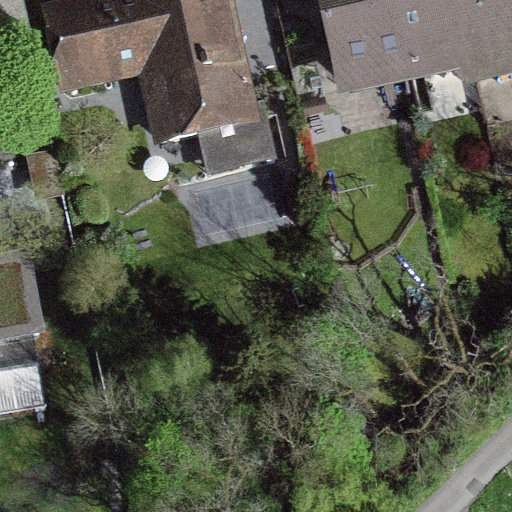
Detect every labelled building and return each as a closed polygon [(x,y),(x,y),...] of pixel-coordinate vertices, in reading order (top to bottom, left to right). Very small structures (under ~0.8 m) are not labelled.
[(24,0),(0,0),(0,47),(31,42),(24,0)] [(231,0),(72,0),(41,7),(60,95),(139,79),(153,149),(252,124),(231,0)] [(511,63),(511,0),(330,0),(349,83),(470,57),(473,72),(511,63)] [(27,157),(37,203),(65,197),(54,151),(27,157)] [(0,347),(45,340),(31,252),(0,256),(0,347)]
